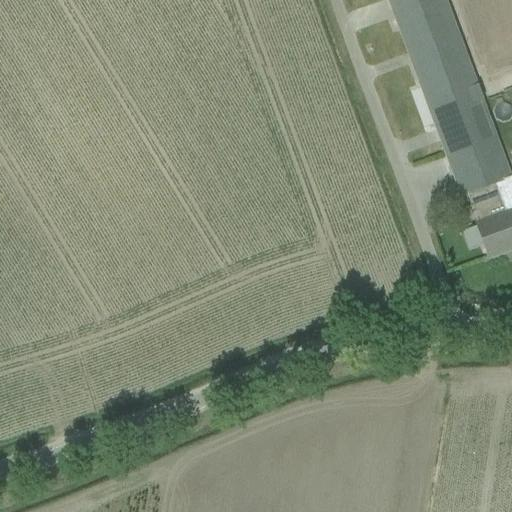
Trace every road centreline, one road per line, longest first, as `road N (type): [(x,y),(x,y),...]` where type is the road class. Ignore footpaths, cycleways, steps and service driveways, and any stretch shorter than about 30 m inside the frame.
road 1 (tertiary): [(0,473),(299,356),(452,320)]
road 2 (residential): [(452,320),(436,254),(334,0)]
